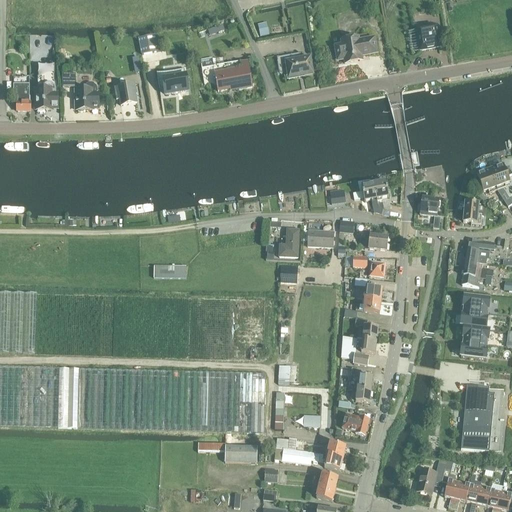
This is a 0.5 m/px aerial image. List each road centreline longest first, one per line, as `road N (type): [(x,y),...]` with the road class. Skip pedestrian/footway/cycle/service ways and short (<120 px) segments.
road 1 (tertiary): [(391,82),(182,121),(0,128)]
road 2 (residential): [(362,502),(390,379),(406,232)]
road 3 (unclassified): [(199,226),(308,215),(406,232)]
road 4 (track): [(0,234),(113,236),(199,226)]
road 5 (tertiary): [(391,82),(511,61)]
